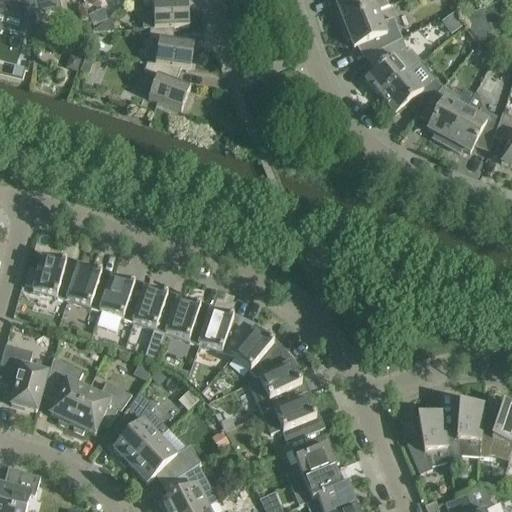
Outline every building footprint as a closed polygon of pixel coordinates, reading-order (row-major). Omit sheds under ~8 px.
[(0,0),(0,13),(25,20),(29,3),(34,5),(34,0),(0,0)] [(34,0),(34,5),(34,9),(34,15),(59,15),(58,7),(59,7),(57,0),(34,0)] [(142,0),(143,7),(153,6),(153,20),(143,20),(144,31),(150,31),(154,31),(174,30),(189,30),(188,5),(166,5),(166,0),(142,0)] [(337,9),(333,11),(340,27),(378,11),(387,7),(384,0),(336,0),(334,1),(337,9)] [(378,11),(340,27),(346,43),(350,41),(353,50),(365,46),(369,58),(372,56),(402,41),(394,20),(382,24),(378,11)] [(461,18),(466,26),(467,27),(478,44),(491,40),(481,11),(461,18)] [(111,20),(91,34),(115,33),(111,20)] [(150,31),(148,41),(158,42),(155,66),(181,70),(190,72),(193,47),(172,44),(174,30),(154,31),(150,31)] [(381,68),(365,81),(380,99),(421,64),(410,52),(406,54),(402,41),(372,56),(381,68)] [(494,41),(480,46),(489,55),(498,53),(494,41)] [(483,55),(476,48),(469,56),(477,63),(483,55)] [(421,64),(380,99),(395,117),(405,108),(411,103),(421,116),(442,90),(442,89),(421,64)] [(146,65),(143,73),(157,78),(148,102),(181,114),(190,90),(175,85),(181,70),(155,66),(146,65)] [(26,71),(16,69),(13,79),(23,81),(26,71)] [(421,116),(419,120),(431,126),(427,132),(434,136),(432,141),(446,148),(466,112),(455,107),(459,99),(442,90),(421,116)] [(466,112),(446,148),(460,156),(462,151),(470,155),(479,138),(492,145),(494,141),(501,121),(480,111),(477,118),(466,112)] [(501,121),(494,141),(507,145),(500,165),(511,169),(511,120),(502,117),(501,121)] [(54,300),(67,304),(80,265),(65,260),(64,265),(42,259),(38,274),(29,272),(25,288),(33,290),(32,294),(54,300)] [(87,311),(100,315),(113,276),(101,271),(99,276),(80,269),(81,265),(80,265),(67,304),(68,304),(87,310),(87,311)] [(101,315),(97,327),(116,334),(120,322),(133,326),(146,287),(134,283),(132,287),(113,281),(114,276),(113,276),(100,315),(101,315)] [(146,287),(133,326),(134,326),(153,332),(153,333),(154,333),(145,358),(156,363),(166,337),(179,298),(167,294),(165,298),(146,292),(147,287),(146,287)] [(179,298),(166,337),(167,337),(186,344),(199,348),(212,309),(200,305),(198,309),(179,303),(180,298),(179,298)] [(212,309),(199,348),(200,349),(200,348),(219,355),(231,359),(258,328),(233,316),(231,321),(212,314),(213,310),(212,309)] [(258,328),(231,359),(232,360),(248,373),(258,382),(295,365),(275,342),(272,346),(256,332),(259,329),(258,328)] [(32,356),(5,348),(0,366),(0,386),(7,389),(5,396),(13,398),(10,407),(36,415),(47,375),(28,370),(32,356)] [(53,361),(46,385),(52,388),(46,400),(55,405),(49,417),(59,421),(57,425),(67,430),(69,426),(72,427),(88,393),(77,387),(82,375),(53,361)] [(262,418),(311,398),(305,384),(300,386),(292,367),(296,365),(295,365),(258,382),(248,387),(262,418)] [(179,370),(177,374),(180,375),(187,382),(190,374),(179,370)] [(165,382),(158,374),(150,382),(157,389),(165,382)] [(99,398),(88,393),(72,427),(74,429),(72,432),(82,437),(84,433),(94,438),(100,426),(109,430),(117,413),(120,415),(132,399),(105,386),(99,398)] [(122,443),(113,451),(121,460),(118,463),(125,469),(127,467),(130,469),(159,441),(160,441),(168,433),(150,414),(153,411),(155,408),(138,396),(136,399),(119,423),(133,433),(122,443)] [(311,398),(262,418),(270,437),(281,432),(282,433),(281,434),(287,446),(288,446),(290,452),(322,439),(320,433),(325,431),(319,418),(315,420),(307,401),(312,399),(311,398)] [(444,438),(446,452),(449,465),(461,463),(461,459),(478,461),(479,444),(480,434),(481,434),(481,426),(481,422),(482,408),(460,407),(460,405),(459,405),(457,429),(457,436),(444,438)] [(479,444),(478,461),(491,462),(491,455),(509,461),(511,451),(511,409),(504,407),(505,406),(503,405),(496,427),(481,426),(481,434),(480,434),(479,444)] [(421,441),(406,447),(419,478),(432,473),(431,471),(449,465),(446,452),(444,438),(443,432),(441,416),(419,420),(419,419),(417,419),(421,441)] [(231,420),(219,425),(224,433),(234,429),(231,420)] [(227,447),(220,435),(211,441),(218,453),(227,447)] [(296,467),(284,475),(290,488),(335,470),(334,468),(338,466),(334,454),(329,456),(322,439),(290,452),(296,467)] [(132,472),(129,474),(136,481),(139,479),(147,487),(166,468),(176,482),(198,468),(200,466),(189,449),(175,458),(159,441),(130,469),(132,472)] [(170,502),(159,508),(160,511),(203,511),(207,510),(218,504),(212,493),(198,468),(176,482),(171,485),(167,488),(173,500),(170,502)] [(335,470),(290,488),(293,496),(307,492),(311,504),(348,488),(343,490),(335,470)] [(40,480),(8,471),(4,485),(0,484),(0,511),(25,511),(30,498),(35,499),(40,480)] [(311,504),(305,506),(307,511),(347,511),(356,509),(348,488),(311,504)] [(445,507),(447,511),(487,511),(493,509),(485,492),(445,507)] [(266,498),(259,501),(264,511),(265,511),(272,509),(266,498)]
